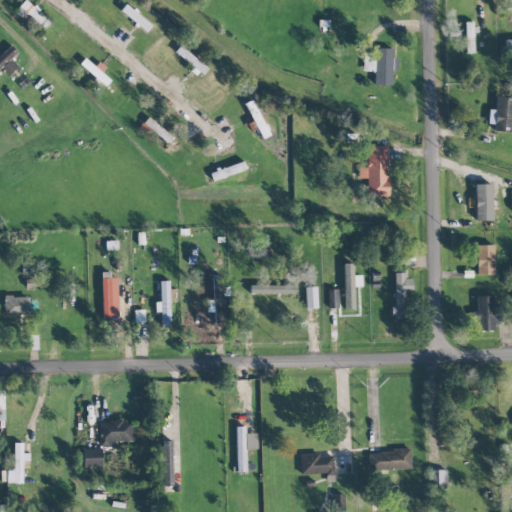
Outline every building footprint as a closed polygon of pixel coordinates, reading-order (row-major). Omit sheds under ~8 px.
[(465,53),(474,52),(473,32),(478,32),(477,21),(465,22),(465,53)] [(0,68),(7,76),(17,66),(10,59),(18,52),(9,43),(0,52),(0,68)] [(174,54),(204,73),(208,66),(178,47),(174,54)] [(363,52),(362,70),(374,71),(374,85),(392,85),(392,70),(398,70),(398,59),(392,59),(393,48),(374,48),(374,52),(363,52)] [(487,124),(493,124),(493,131),(511,131),(511,96),(496,96),(495,109),(488,109),(487,124)] [(388,195),(388,145),(366,146),(367,167),(358,167),(358,178),(366,178),(366,196),(388,195)] [(492,220),(491,184),(474,184),(475,220),(492,220)] [(476,275),(494,275),(494,245),(476,245),(476,275)] [(361,275),(353,275),(353,263),(343,263),(344,308),(354,308),(354,286),(361,286),(361,275)] [(395,306),(391,306),(391,317),(407,317),(406,292),(412,292),(412,278),(404,278),(404,272),(394,272),(395,306)] [(101,277),(102,318),(111,318),(111,305),(117,305),(117,294),(110,294),(110,277),(101,277)] [(212,278),(214,322),(223,321),(221,277),(212,278)] [(169,280),(159,281),(160,302),(155,302),(155,312),(160,312),(161,326),(170,326),(170,301),(177,301),(176,288),(169,289),(169,280)] [(249,293),(295,294),(295,285),(249,284),(249,293)] [(317,286),(305,287),(305,308),(317,308),(317,286)] [(338,289),(327,289),(328,308),(338,307),(338,289)] [(3,296),(3,315),(29,314),(28,295),(3,296)] [(477,319),(477,331),(496,330),(495,296),(476,296),(476,311),(470,311),(471,319),(477,319)] [(134,310),(135,322),(144,321),(143,310),(134,310)] [(108,442),(132,441),(131,420),(98,421),(99,445),(108,445),(108,442)] [(245,426),(235,426),(236,471),(245,471),(245,448),(257,448),(256,433),(245,433),(245,426)] [(172,440),(162,440),(163,486),(172,486),(172,440)] [(22,460),(29,460),(29,452),(22,452),(22,443),(13,442),(13,471),(6,471),(6,482),(22,483),(22,460)] [(101,466),(101,448),(82,449),(83,467),(101,466)] [(410,450),(368,451),(368,470),(410,469),(410,450)] [(326,480),(334,479),(333,455),(320,456),(320,453),(299,454),(300,473),(325,473),(326,480)] [(447,470),(427,470),(428,489),(447,489),(447,470)] [(343,509),(342,494),(332,495),(333,509),(343,509)]
